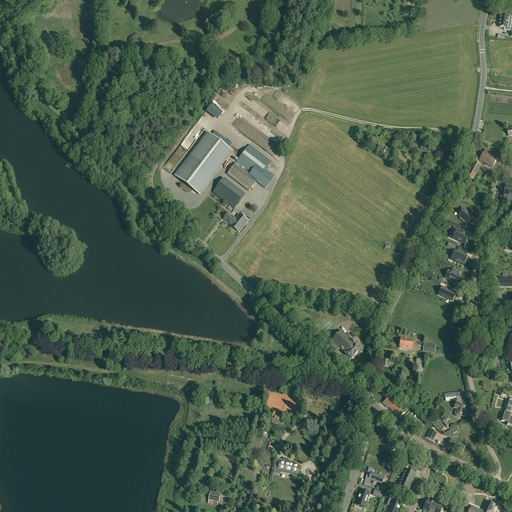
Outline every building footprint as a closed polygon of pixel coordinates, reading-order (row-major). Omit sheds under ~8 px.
[(508,22),(511,22),(511,18),(509,17),(501,16),(500,20),(499,23),(499,28),(504,29),(504,30),(510,31),(510,28),(507,27),(508,22)] [(233,152),(208,133),(175,176),(200,195),(233,152)] [(265,189),(274,177),(265,170),(271,162),(250,145),(237,162),(251,173),(250,174),(236,164),(227,175),(249,191),(256,182),(265,189)] [(479,160),(492,168),(498,158),(485,150),(479,160)] [(466,176),(473,180),(481,166),(473,162),(466,176)] [(511,199),(511,186),(505,186),(503,198),(511,199)] [(235,209),(245,196),(242,194),(237,201),(228,194),(224,200),(235,209)] [(461,218),(465,222),(467,224),(472,219),(469,217),(470,216),(469,215),(467,214),(468,213),(465,209),(460,215),(458,216),(460,218),(461,218)] [(230,226),(233,228),(238,221),(236,219),(235,219),(229,214),(224,220),(231,225),(230,226)] [(238,221),(233,228),(239,233),(248,221),(239,214),(236,219),(238,221)] [(450,222),(449,226),(454,228),(458,230),(458,231),(457,231),(453,239),(465,245),(464,247),(467,240),(469,236),(469,237),(459,232),(459,230),(460,231),(461,227),(450,222)] [(461,254),(463,251),(458,249),(456,252),(455,251),(453,256),(454,256),(453,259),(464,264),(466,259),(467,256),(466,256),(465,256),(461,254)] [(451,272),(448,279),(453,282),(456,283),(457,283),(460,285),(462,281),(464,278),(463,278),(464,277),(461,276),(460,276),(460,275),(459,275),(458,275),(458,274),(458,275),(459,273),(459,272),(453,269),(452,272),(451,272)] [(498,278),(498,287),(511,287),(511,284),(511,283),(511,278),(511,279),(511,278),(508,278),(503,278),(498,278)] [(443,294),(442,297),(452,301),(455,296),(456,294),(454,293),(453,292),(451,291),(450,291),(442,288),(440,292),(443,294)] [(332,342),(339,349),(347,356),(345,358),(349,362),(361,350),(359,348),(360,347),(355,342),(354,344),(341,332),(332,342)] [(412,350),(414,340),(401,338),(400,348),(412,350)] [(423,352),(435,354),(436,345),(424,343),(423,352)] [(416,360),(407,359),(406,368),(416,369),(415,372),(422,373),(423,359),(417,358),(416,360)] [(511,398),(509,397),(509,398),(510,398),(507,408),(506,408),(507,409),(506,413),(505,413),(501,411),(511,414),(511,398)] [(382,404),(386,407),(387,406),(400,418),(405,413),(388,398),(385,401),(384,400),(382,402),(382,404)] [(458,418),(461,416),(466,407),(456,403),(454,408),(457,410),(455,414),(456,417),(458,418)] [(511,414),(501,411),(501,412),(504,413),(502,422),(508,423),(507,424),(507,426),(507,425),(511,426),(511,414)] [(267,424),(282,426),(283,420),(268,418),(267,424)] [(431,430),(427,438),(433,441),(437,433),(431,430)] [(448,446),(462,454),(465,447),(451,439),(448,446)] [(280,474),(280,472),(293,475),(292,476),(298,478),(299,474),(297,473),(298,466),(290,465),(291,461),(288,461),(288,460),(284,459),(283,463),(280,463),(280,467),(276,466),(274,473),(280,474)] [(369,469),(365,483),(369,484),(370,479),(382,484),(384,478),(372,473),(373,470),(369,469)] [(408,491),(416,474),(406,470),(398,487),(408,491)] [(357,504),(365,507),(369,494),(361,491),(357,504)] [(221,495),(210,492),(208,501),(209,501),(208,504),(217,506),(218,502),(219,503),(221,495)] [(429,501),(427,500),(423,510),(426,511),(441,511),(443,507),(435,503),(435,502),(430,500),(429,501)] [(388,511),(398,511),(401,505),(392,501),(388,511)] [(468,511),(491,511),(495,505),(487,502),(483,511),(471,507),(468,511)]
